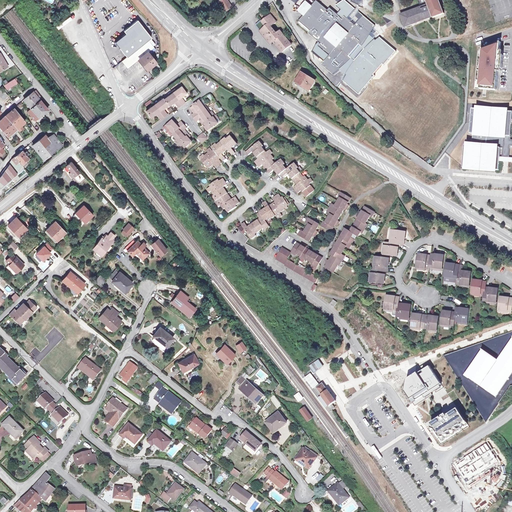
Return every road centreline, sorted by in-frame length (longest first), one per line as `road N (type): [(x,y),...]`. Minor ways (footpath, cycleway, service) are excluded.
road 1 (unclassified): [(260,260),(345,325),(437,460)]
road 2 (residential): [(125,348),(211,414),(242,424),(273,449),(303,492)]
road 3 (residential): [(427,298),(397,281),(422,241),(449,246),(511,284)]
road 4 (residential): [(80,428),(120,461),(175,469),(230,511)]
road 5 (secondary): [(200,47),(223,71),(316,125)]
road 6 (secondary): [(316,125),(200,47)]
road 7 (secondary): [(434,197),(316,125)]
road 8 (residential): [(260,260),(287,233),(325,254),(352,206)]
road 9 (unclassified): [(148,132),(220,230)]
road 10 (residential): [(0,333),(88,416)]
